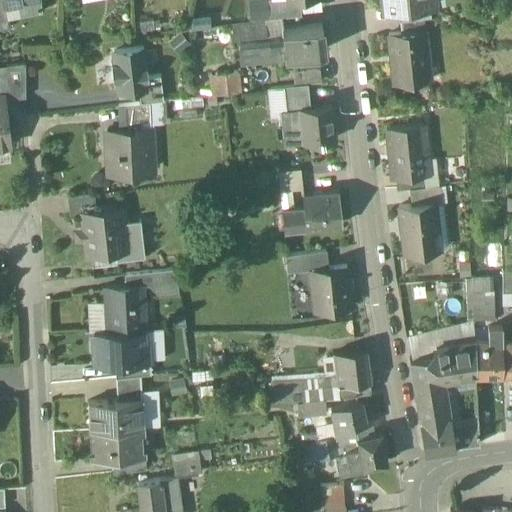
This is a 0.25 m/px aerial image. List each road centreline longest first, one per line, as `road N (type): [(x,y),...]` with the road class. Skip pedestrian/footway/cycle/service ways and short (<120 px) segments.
road 1 (residential): [(344,0),(379,304),(409,462),(424,480)]
road 2 (residential): [(0,224),(17,231),(29,258),(42,511)]
